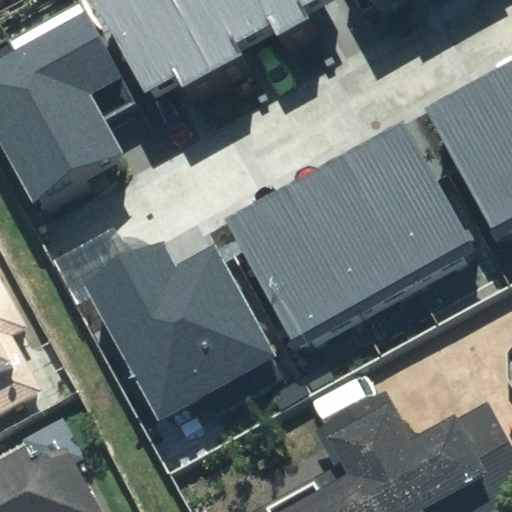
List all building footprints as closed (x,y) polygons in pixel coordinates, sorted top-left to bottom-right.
[(188,0),(121,0),(109,7),(164,102),(193,85),(202,100),(235,81),(188,0)] [(268,0),(188,0),(235,81),(262,65),(254,53),(288,34),(268,0)] [(268,0),(288,34),(297,51),(328,34),(318,17),(349,0),(268,0)] [(101,24),(0,80),(0,123),(50,210),(137,160),(114,120),(145,102),(101,24)] [(431,117),(397,53),(309,100),(343,163),(431,117)] [(511,82),(440,121),(504,239),(511,234),(511,82)] [(430,132),(247,234),(314,352),(497,251),(430,132)] [(182,254),(97,301),(170,430),(298,359),(234,246),(191,270),(182,254)] [(0,441),(67,401),(0,289),(0,441)] [(467,511),(511,489),(511,453),(494,419),(414,460),(385,403),(311,441),(334,484),(279,511),(467,511)] [(42,490),(26,463),(0,478),(0,511),(88,511),(66,475),(42,490)]
